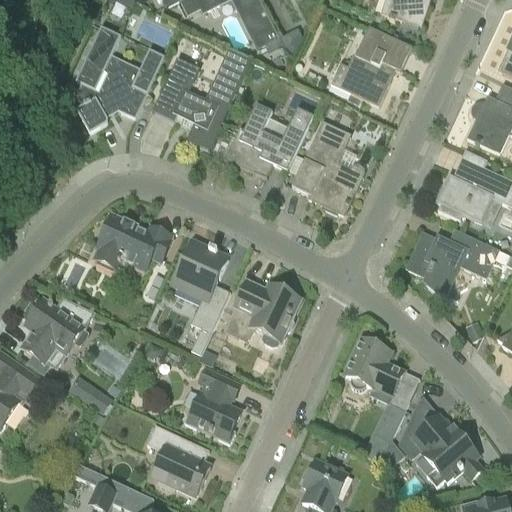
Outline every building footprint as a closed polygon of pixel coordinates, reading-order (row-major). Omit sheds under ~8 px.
[(154,0),(157,6),(160,4),(161,4),(166,13),(190,0),(194,0),(203,16),(231,2),(258,54),(264,51),(267,56),(281,49),(256,0),(154,0)] [(386,0),(385,5),(388,6),(383,19),(380,18),(380,19),(389,22),(388,25),(394,27),(395,24),(402,27),(400,31),(417,37),(418,32),(422,21),(425,22),(427,17),(429,11),(430,6),(431,0),(430,0),(386,0)] [(101,32),(75,87),(81,89),(75,101),(81,111),(75,114),(79,121),(89,138),(105,129),(106,128),(106,127),(107,127),(107,126),(107,125),(107,124),(107,123),(104,119),(117,112),(121,114),(120,117),(135,124),(164,62),(149,55),(138,78),(125,71),(126,68),(111,61),(120,42),(101,32)] [(297,33),(279,43),(287,58),(293,62),(302,44),(297,33)] [(353,61),(337,94),(349,99),(358,103),(378,113),(390,87),(387,85),(390,78),(393,80),(395,76),(400,78),(409,57),(411,53),(393,45),(369,33),(355,62),(353,61)] [(511,44),(497,76),(511,82),(511,44)] [(177,64),(152,117),(153,118),(173,127),(174,128),(177,122),(193,130),(186,145),(209,156),(251,66),(228,56),(205,106),(189,98),(200,75),(177,64)] [(474,124),(476,124),(466,144),(495,158),(495,157),(499,159),(508,140),(511,141),(511,93),(502,89),(491,112),(483,108),(482,108),(480,108),(478,108),(476,109),(474,110),(472,112),(472,113),(471,115),(471,116),(471,118),(471,120),(472,121),(473,122),(474,124)] [(239,134),(225,165),(253,178),(256,173),(268,179),(272,170),(287,177),(313,123),(297,116),(288,135),(282,148),(262,139),(268,126),(272,118),(257,111),(244,136),(239,134)] [(268,126),(262,139),(282,148),(288,135),(268,126)] [(308,204),(314,207),(315,205),(322,208),(321,210),(325,212),(324,214),(336,220),(337,218),(342,220),(346,211),(348,212),(350,208),(348,207),(352,198),(354,199),(362,181),(363,180),(363,178),(363,176),(362,175),(361,173),(360,172),(359,172),(353,169),(339,162),(344,152),(349,140),(322,128),(305,164),(304,164),(291,192),(309,200),(308,204)] [(339,162),(353,169),(358,159),(344,152),(339,162)] [(448,190),(444,189),(436,207),(440,209),(437,215),(459,226),(462,219),(480,228),(492,204),(511,213),(511,186),(483,173),(487,166),(465,155),(448,190)] [(148,237),(133,230),(112,220),(96,253),(99,254),(94,264),(97,265),(96,268),(112,276),(113,273),(116,274),(119,268),(120,268),(122,265),(145,276),(152,262),(161,267),(170,246),(169,245),(171,241),(150,231),(148,237)] [(422,237),(404,274),(425,284),(424,287),(423,286),(422,287),(445,306),(446,305),(444,304),(459,272),(486,284),(497,260),(506,264),(504,269),(511,273),(511,261),(499,256),(472,243),(454,234),(446,251),(436,247),(438,244),(422,237)] [(228,263),(217,258),(217,257),(210,254),(210,255),(192,247),(172,290),(202,304),(190,329),(201,334),(191,356),(201,361),(230,298),(215,291),(228,263)] [(155,280),(151,289),(158,292),(162,283),(155,280)] [(268,290),(268,291),(266,295),(247,286),(234,313),(236,314),(225,337),(237,342),(240,337),(248,341),(252,333),(263,339),(261,343),(264,348),(272,351),(277,351),(279,346),(281,347),(285,337),(289,336),(293,328),(291,324),(293,320),(290,319),(297,305),(299,307),(300,305),(295,302),(293,298),(285,295),(281,296),(268,290)] [(150,291),(147,300),(153,303),(157,294),(150,291)] [(28,323),(27,326),(28,326),(25,331),(36,338),(32,343),(30,341),(22,353),(43,368),(45,366),(55,373),(65,359),(66,360),(84,334),(83,333),(94,317),(72,307),(64,319),(42,305),(40,309),(39,309),(36,311),(34,313),(32,315),(30,318),(29,320),(28,323)] [(476,327),(464,333),(471,348),(483,342),(476,327)] [(511,334),(510,337),(496,345),(502,349),(501,351),(511,358),(511,334)] [(361,343),(344,380),(351,383),(350,384),(350,385),(349,385),(349,386),(349,387),(349,388),(349,389),(349,390),(349,391),(349,392),(350,393),(350,394),(351,395),(352,396),(353,397),(354,397),(355,398),(356,398),(357,398),(358,398),(359,398),(360,398),(361,397),(362,397),(363,397),(363,396),(364,396),(364,395),(365,394),(366,393),(366,392),(366,391),(371,393),(368,401),(388,410),(402,379),(403,377),(385,368),(390,357),(361,343)] [(150,348),(144,360),(151,363),(158,361),(162,354),(150,348)] [(199,367),(211,372),(216,361),(205,356),(199,367)] [(0,434),(19,406),(13,402),(20,393),(29,399),(39,385),(0,357),(0,434)] [(217,444),(229,450),(235,437),(232,435),(240,417),(227,411),(231,404),(233,405),(239,390),(205,374),(199,389),(204,392),(201,399),(192,417),(189,415),(183,428),(196,434),(196,432),(217,442),(217,444)] [(402,379),(388,410),(405,418),(419,387),(402,379)] [(77,382),(67,396),(76,402),(102,420),(112,406),(77,382)] [(455,440),(458,438),(453,433),(451,435),(448,432),(450,431),(448,428),(446,425),(442,423),(441,424),(439,421),(437,422),(423,404),(419,407),(399,450),(411,464),(421,455),(424,458),(422,459),(434,474),(426,481),(436,493),(445,485),(447,488),(463,475),(470,484),(482,474),(474,465),(478,462),(475,459),(477,458),(476,454),(474,451),(471,449),(467,447),(466,448),(462,444),(460,446),(455,440)] [(390,449),(405,418),(388,410),(363,463),(380,471),(390,449)] [(95,418),(90,425),(99,432),(105,424),(95,418)] [(209,456),(191,448),(154,430),(153,431),(154,432),(146,449),(163,458),(151,482),(157,485),(155,490),(174,498),(176,493),(196,502),(200,493),(200,494),(206,482),(198,478),(208,457),(209,457),(209,456)] [(390,449),(380,471),(386,478),(403,463),(390,449)] [(306,503),(304,502),(301,508),(309,511),(308,511),(331,511),(334,506),(335,507),(347,481),(315,465),(312,472),(309,470),(302,484),(305,485),(302,492),(308,494),(306,497),(309,498),(306,503)] [(152,511),(153,505),(79,470),(73,481),(96,492),(88,509),(94,511),(109,511),(111,508),(119,511),(152,511)] [(64,497),(59,507),(68,511),(73,501),(64,497)] [(511,511),(510,506),(506,507),(505,503),(478,510),(477,506),(461,510),(460,511),(511,511)]
